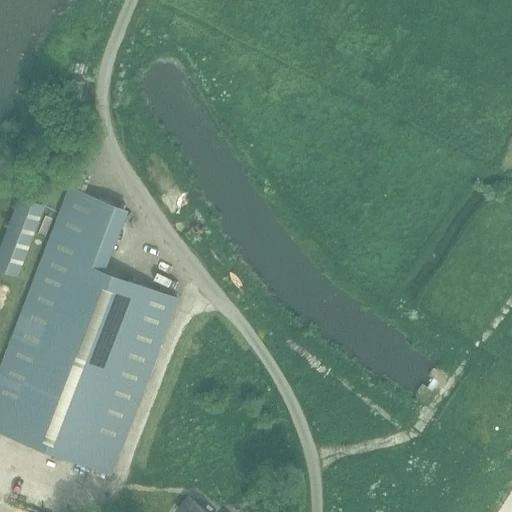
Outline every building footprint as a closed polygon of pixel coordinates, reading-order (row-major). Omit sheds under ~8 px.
[(72,80),(69,97),(81,99),(84,81),(72,80)] [(70,188),(54,230),(46,250),(92,266),(116,206),(70,188)] [(0,285),(29,296),(42,262),(26,256),(45,205),(19,196),(6,231),(0,248),(0,285)] [(210,242),(225,260),(234,253),(219,235),(210,242)] [(42,262),(29,296),(0,371),(0,430),(110,473),(176,301),(178,299),(92,266),(46,250),(42,262)] [(207,511),(188,497),(178,510),(180,511),(207,511)]
